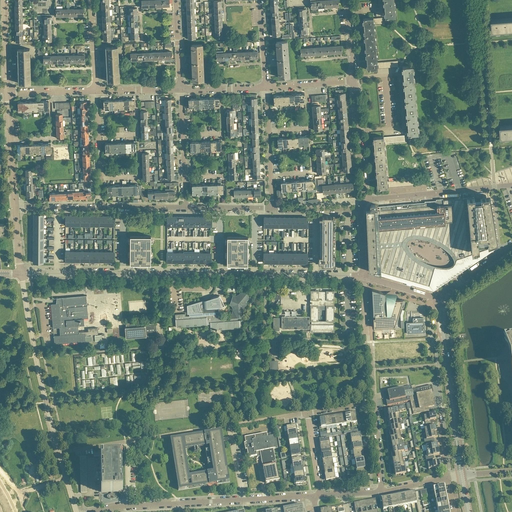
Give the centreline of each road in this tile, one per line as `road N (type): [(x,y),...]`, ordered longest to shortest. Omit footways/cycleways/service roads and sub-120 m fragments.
road 1 (residential): [(363,276),(21,273)]
road 2 (residential): [(94,511),(312,495)]
road 3 (residential): [(65,479),(21,273)]
road 4 (tertiary): [(460,475),(440,299)]
road 5 (residential): [(364,200),(511,185)]
road 6 (residential): [(271,209),(266,87)]
